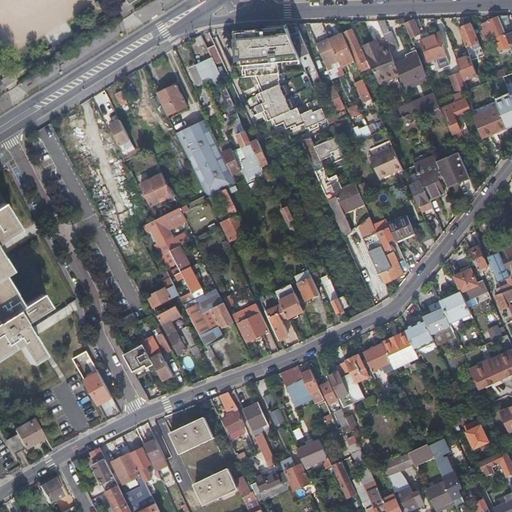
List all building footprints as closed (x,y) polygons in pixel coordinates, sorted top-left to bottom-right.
[(507,15),(499,15),(499,16),(504,28),(511,25),(507,15)] [(505,31),(504,28),(499,16),(481,23),(484,29),(482,30),(484,36),(486,42),(496,37),(501,35),(503,39),(504,43),(509,41),(506,34),(505,31)] [(385,19),(378,20),(383,34),(386,40),(389,48),(391,52),(399,48),(392,30),(390,31),(385,19)] [(414,19),(406,22),(412,37),(419,34),(414,19)] [(472,23),(459,28),(466,46),(479,42),(472,23)] [(253,42),(244,46),(250,61),(252,61),(258,73),(268,71),(272,80),(269,81),(273,89),(271,90),(278,106),(265,112),(269,121),(273,120),(276,127),(283,124),(286,130),(289,128),(291,131),(304,125),(306,129),(327,120),(318,99),(307,104),(310,111),(301,115),(280,69),(301,60),(288,28),(262,39),(261,37),(252,40),(253,42)] [(352,28),(343,33),(355,60),(359,70),(362,69),(360,63),(366,60),(352,28)] [(441,32),(422,40),(430,60),(435,58),(439,67),(449,63),(442,43),(445,42),(441,32)] [(301,33),(292,36),(305,66),(310,63),(312,67),(315,66),(309,52),(301,33)] [(355,60),(343,33),(329,39),(334,51),(341,66),(355,60)] [(334,51),(329,39),(317,44),(322,56),(334,51)] [(212,40),(205,44),(210,55),(210,56),(211,57),(218,54),(212,40)] [(391,52),(389,48),(379,52),(376,43),(364,48),(379,82),(400,73),(396,64),(391,52)] [(398,64),(396,64),(400,73),(406,89),(412,86),(410,81),(417,78),(419,83),(428,79),(417,51),(415,47),(412,48),(413,51),(406,54),(408,59),(399,63),(398,64)] [(470,55),(457,60),(458,63),(461,72),(464,80),(477,75),(470,55)] [(194,64),(201,78),(217,71),(211,57),(210,56),(194,64)] [(203,105),(211,102),(201,80),(201,78),(194,64),(194,63),(188,66),(195,83),(203,101),(201,102),(203,105)] [(464,80),(461,72),(450,76),(456,93),(463,90),(467,89),(464,80)] [(417,78),(410,81),(412,86),(419,83),(417,78)] [(371,97),(363,79),(357,82),(364,100),(371,97)] [(157,93),(167,115),(187,105),(177,84),(157,93)] [(334,112),(345,109),(336,84),(326,87),(334,112)] [(502,102),(511,97),(507,86),(498,91),(502,102)] [(122,91),(122,90),(115,94),(122,106),(128,103),(122,91)] [(441,106),(446,116),(446,117),(453,134),(461,131),(458,124),(460,123),(454,107),(467,102),(463,90),(456,93),(453,94),(456,100),(441,106)] [(440,107),(434,93),(412,102),(415,111),(418,116),(429,111),(440,107)] [(388,103),(385,97),(373,102),(376,108),(388,103)] [(505,114),(511,110),(511,102),(511,99),(501,103),(505,114)] [(496,100),(479,107),(489,132),(490,132),(492,135),(508,129),(502,116),(502,115),(496,100)] [(350,116),(360,114),(358,104),(348,106),(350,116)] [(443,114),(440,107),(429,111),(432,118),(443,114)] [(479,107),(471,110),(481,135),(489,132),(479,107)] [(508,129),(511,128),(510,127),(511,126),(511,110),(505,114),(505,115),(502,116),(508,129)] [(378,114),(377,111),(372,114),(375,120),(380,118),(378,114)] [(123,151),(133,146),(120,120),(110,125),(123,151)] [(196,124),(226,188),(236,183),(232,174),(222,152),(218,144),(207,120),(196,124)] [(358,138),(371,133),(368,123),(354,128),(358,138)] [(205,196),(206,198),(219,192),(226,188),(196,124),(176,134),(205,196)] [(222,152),(232,174),(241,170),(240,169),(234,155),(231,148),(229,143),(228,140),(221,124),(215,127),(222,142),(218,144),(222,152)] [(249,163),(257,159),(250,143),(245,131),(236,135),(249,163)] [(335,138),(314,148),(320,162),(330,157),(333,164),(344,159),(335,138)] [(257,159),(258,161),(260,165),(264,164),(267,170),(270,169),(268,164),(265,158),(257,140),(250,143),(257,159)] [(402,168),(393,147),(370,157),(379,178),(402,168)] [(470,177),(459,152),(436,161),(440,172),(444,179),(447,187),(470,177)] [(421,153),(414,156),(417,162),(423,159),(421,153)] [(414,156),(411,157),(413,163),(414,165),(420,180),(429,199),(444,193),(439,181),(444,179),(440,172),(436,161),(434,155),(423,159),(417,162),(414,156)] [(241,170),(245,179),(246,183),(256,179),(254,173),(262,169),(260,165),(258,161),(240,169),(241,170)] [(343,213),(334,191),(327,177),(323,167),(317,170),(336,213),(339,212),(340,214),(343,213)] [(254,173),(256,179),(265,175),(262,169),(254,173)] [(151,206),(173,195),(163,173),(140,184),(151,206)] [(334,191),(342,188),(341,187),(335,173),(327,177),(334,191)] [(275,178),(267,181),(278,204),(285,201),(275,178)] [(372,195),(371,194),(365,178),(354,183),(362,199),(372,195)] [(429,201),(429,199),(420,180),(409,184),(419,205),(429,201)] [(362,199),(354,183),(354,182),(342,188),(351,209),(364,204),(362,199)] [(226,208),(234,205),(226,188),(219,192),(226,208)] [(351,209),(342,188),(334,191),(343,213),(351,209)] [(0,354),(18,343),(30,362),(43,354),(22,322),(48,305),(40,292),(21,305),(1,273),(7,269),(0,258),(0,238),(17,228),(1,202),(0,202),(0,354)] [(287,222),(295,218),(289,204),(281,207),(287,222)] [(180,246),(189,241),(185,234),(182,234),(166,242),(160,230),(185,218),(182,213),(188,210),(186,205),(180,208),(168,214),(155,220),(143,226),(148,234),(159,256),(171,250),(180,246)] [(230,240),(247,232),(238,214),(222,222),(230,240)] [(395,240),(414,232),(406,214),(387,222),(389,226),(394,238),(395,240)] [(358,264),(364,261),(346,219),(340,222),(345,234),(358,264)] [(383,228),(386,227),(383,219),(372,224),(376,232),(383,228)] [(429,220),(419,222),(423,239),(433,237),(429,220)] [(112,221),(108,223),(113,235),(118,233),(112,221)] [(363,237),(379,273),(380,273),(392,267),(376,232),(372,224),(372,223),(367,226),(371,234),(363,237)] [(289,228),(292,234),(299,231),(296,225),(289,228)] [(360,229),(363,237),(371,234),(367,226),(360,229)] [(388,240),(392,239),(386,227),(383,228),(388,240)] [(403,274),(388,240),(383,228),(376,232),(392,267),(380,273),(385,282),(403,274)] [(501,292),(511,287),(511,280),(509,274),(499,251),(496,243),(489,246),(492,254),(488,255),(499,279),(506,276),(508,283),(499,286),(501,292)] [(478,245),(469,249),(480,275),(483,273),(481,270),(487,268),(486,265),(487,264),(478,245)] [(509,274),(511,272),(511,245),(499,251),(509,274)] [(171,250),(181,271),(190,266),(180,246),(171,250)] [(195,299),(205,294),(204,293),(192,269),(202,264),(201,261),(190,266),(181,271),(192,292),(195,298),(195,299)] [(292,270),(295,276),(308,270),(305,264),(292,270)] [(453,275),(460,290),(466,304),(489,294),(483,281),(478,284),(470,267),(453,275)] [(305,299),(319,293),(308,270),(295,276),(305,299)] [(326,270),(318,273),(326,291),(334,288),(326,270)] [(154,307),(178,294),(170,277),(163,280),(165,284),(166,286),(152,293),(153,295),(149,297),(154,307)] [(274,290),(269,278),(258,284),(263,295),(274,290)] [(508,306),(501,292),(499,286),(495,288),(497,294),(494,295),(501,309),(508,306)] [(293,287),(276,294),(279,300),(296,293),(293,287)] [(205,346),(208,345),(224,337),(218,325),(222,324),(223,326),(233,321),(217,288),(205,294),(195,299),(184,305),(205,346)] [(329,298),(336,313),(343,309),(342,307),(338,298),(334,288),(326,291),(329,298)] [(460,290),(448,295),(461,325),(463,324),(462,321),(472,316),(469,310),(466,304),(460,290)] [(223,295),(228,307),(235,304),(229,292),(223,295)] [(287,316),(287,317),(304,310),(296,293),(279,300),(281,303),(284,310),(287,316)] [(489,294),(466,304),(469,310),(491,300),(489,294)] [(338,298),(342,307),(348,305),(344,295),(338,298)] [(461,325),(448,295),(438,300),(441,306),(450,325),(451,330),(461,325)] [(265,311),(277,337),(287,333),(281,319),(287,316),(284,310),(281,303),(265,311)] [(237,324),(245,341),(269,330),(260,312),(256,304),(232,315),(237,324)] [(176,305),(158,315),(179,354),(186,350),(172,324),(170,325),(168,322),(181,316),(176,305)] [(441,306),(422,315),(424,319),(435,344),(454,335),(451,330),(450,325),(441,306)] [(411,325),(404,328),(405,330),(416,353),(435,344),(424,319),(415,323),(415,322),(411,324),(411,325)] [(497,324),(487,330),(493,341),(503,335),(497,324)] [(192,347),(197,345),(187,327),(187,326),(182,328),(183,329),(192,347)] [(405,330),(381,341),(383,343),(393,367),(417,356),(416,353),(405,330)] [(166,352),(171,349),(163,333),(157,336),(166,352)] [(383,343),(364,352),(375,377),(385,372),(385,371),(393,367),(383,343)] [(147,368),(154,364),(150,357),(143,345),(124,356),(133,372),(145,365),(147,368)] [(202,371),(208,368),(203,357),(197,346),(191,349),(196,359),(197,360),(202,371)] [(511,348),(469,368),(478,389),(485,386),(485,387),(493,383),(492,382),(507,375),(508,377),(511,374),(511,348)] [(154,364),(163,380),(173,375),(161,352),(150,357),(154,364)] [(358,354),(335,365),(337,370),(343,382),(353,378),(355,381),(369,375),(365,368),(358,354)] [(90,369),(82,356),(73,360),(81,374),(90,369)] [(280,372),(279,372),(295,406),(303,402),(312,398),(305,382),(302,374),(301,373),(300,372),(297,365),(288,369),(280,372)] [(312,398),(314,401),(323,396),(310,369),(301,373),(302,374),(305,382),(312,398)] [(343,382),(337,370),(328,374),(339,399),(343,407),(353,403),(348,393),(343,382)] [(96,402),(110,394),(98,373),(84,380),(96,402)] [(334,401),(337,400),(329,381),(320,384),(329,403),(331,403),(334,401)] [(267,385),(260,388),(268,405),(275,402),(267,385)] [(227,392),(219,395),(228,416),(223,419),(229,433),(245,426),(238,412),(227,392)] [(268,467),(272,465),(266,452),(269,450),(261,433),(263,427),(262,425),(268,423),(258,403),(242,410),(268,467)] [(511,405),(499,412),(509,433),(511,431),(511,405)] [(338,413),(344,425),(348,423),(347,421),(344,414),(341,408),(337,410),(338,413)] [(209,410),(202,413),(204,417),(212,433),(219,430),(209,410)] [(344,414),(347,421),(352,418),(349,412),(344,414)] [(280,413),(272,417),(275,424),(283,420),(280,413)] [(321,417),(324,422),(333,418),(331,413),(321,417)] [(212,433),(204,417),(172,432),(181,454),(214,438),(212,433)] [(463,425),(473,448),(487,442),(477,419),(463,425)] [(7,440),(15,455),(41,439),(30,421),(15,430),(17,435),(7,440)] [(297,439),(304,437),(301,427),(294,429),(297,439)] [(359,476),(363,484),(374,478),(369,469),(353,434),(346,438),(348,442),(348,443),(349,445),(348,445),(362,475),(359,476)] [(155,437),(143,443),(145,445),(156,440),(155,437)] [(328,467),(332,465),(331,464),(320,439),(313,442),(306,445),(297,449),(305,466),(324,458),(328,467)] [(156,440),(145,445),(152,461),(157,471),(168,465),(163,456),(156,440)] [(439,463),(437,464),(439,468),(443,476),(452,472),(453,471),(454,471),(447,455),(444,457),(437,441),(430,444),(439,463)] [(434,457),(427,443),(413,449),(409,451),(413,461),(427,454),(429,459),(434,457)] [(132,511),(130,506),(118,482),(116,480),(115,477),(100,447),(90,452),(92,456),(86,460),(90,468),(93,466),(102,484),(103,484),(107,492),(116,511),(132,511)] [(140,471),(145,482),(152,478),(147,467),(152,464),(143,447),(131,453),(140,471)] [(511,472),(511,465),(505,449),(478,461),(482,470),(484,469),(486,475),(494,472),(492,466),(500,462),(506,475),(511,472)] [(388,457),(385,450),(378,453),(381,460),(388,457)] [(380,463),(386,475),(400,469),(414,463),(413,461),(409,451),(380,463)] [(140,471),(131,453),(113,462),(122,480),(140,471)] [(250,456),(239,461),(242,468),(253,463),(250,456)] [(291,486),(293,490),(310,482),(301,463),(295,466),(291,456),(280,461),(284,471),(288,479),(291,486)] [(338,479),(343,491),(353,486),(341,460),(331,464),(332,465),(335,472),(338,479)] [(200,464),(188,469),(192,482),(205,477),(200,464)] [(229,493),(238,489),(234,480),(228,468),(196,484),(205,504),(229,493)] [(386,475),(394,493),(408,487),(400,469),(386,475)] [(251,484),(255,494),(262,491),(281,483),(288,479),(284,471),(276,475),(275,473),(264,478),(263,475),(255,478),(256,482),(251,484)] [(445,481),(453,499),(454,501),(459,498),(450,479),(454,477),(452,472),(443,476),(445,481)] [(511,472),(506,475),(503,477),(506,485),(509,484),(511,482),(511,472)] [(238,489),(249,511),(252,511),(261,508),(258,502),(253,491),(250,492),(245,482),(242,476),(234,480),(238,489)] [(56,477),(41,485),(49,501),(64,494),(56,477)] [(367,493),(378,488),(374,480),(374,478),(363,484),(364,485),(366,490),(367,493)] [(291,486),(288,479),(281,483),(284,490),(291,486)] [(39,480),(36,482),(41,492),(47,502),(49,501),(41,485),(39,480)] [(426,489),(435,508),(453,499),(445,481),(426,489)] [(146,483),(127,491),(134,509),(153,501),(146,483)] [(281,483),(262,491),(265,498),(284,490),(281,483)] [(394,493),(402,511),(403,511),(419,505),(410,486),(408,487),(394,493)] [(370,500),(375,511),(389,511),(385,503),(383,499),(378,488),(367,493),(370,500)] [(375,511),(370,500),(367,493),(366,490),(362,491),(364,495),(361,496),(368,511),(375,511)] [(255,494),(255,495),(258,502),(265,498),(262,491),(255,494)] [(47,502),(41,492),(34,495),(42,509),(49,506),(47,502)] [(389,511),(402,511),(394,493),(383,499),(385,503),(389,511)] [(454,501),(458,511),(459,511),(464,510),(459,498),(454,501)] [(489,511),(483,498),(481,500),(476,502),(475,504),(478,511),(489,511)] [(51,511),(63,511),(68,509),(72,508),(69,502),(51,511)]
